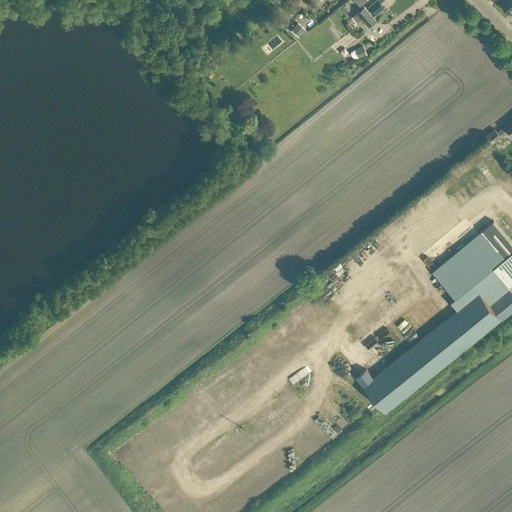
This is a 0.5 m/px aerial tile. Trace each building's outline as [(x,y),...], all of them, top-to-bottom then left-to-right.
[(511,0),(504,0),(501,4),(510,13),(511,11),(511,0)] [(373,17),(383,8),(379,3),(377,5),(374,2),(366,9),(373,17)] [(363,7),(354,14),(367,28),(375,21),(363,7)] [(297,23),(290,31),(297,37),(304,29),(297,23)] [(363,46),(353,50),(357,58),(366,55),(363,46)] [(493,143),(501,136),(494,128),(486,135),(493,143)] [(457,309),(423,336),(374,376),(367,368),(357,377),(385,412),(480,336),(511,309),(511,243),(494,221),(432,271),(455,298),(451,302),(457,309)] [(301,376),(309,372),(307,367),(298,371),(301,376)]
